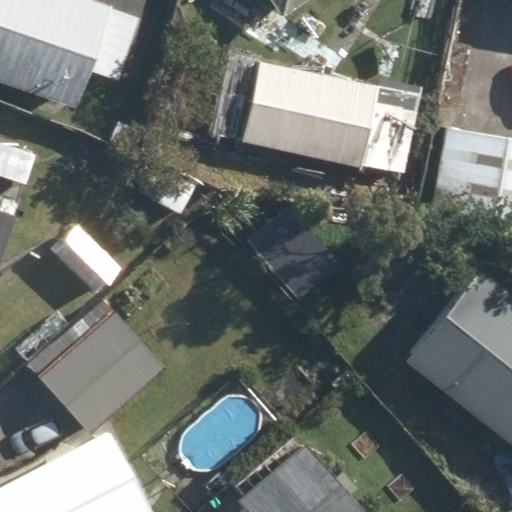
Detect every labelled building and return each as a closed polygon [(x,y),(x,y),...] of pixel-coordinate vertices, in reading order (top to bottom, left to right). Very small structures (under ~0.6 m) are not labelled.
[(0,0),(0,77),(77,104),(89,70),(119,79),(140,19),(112,8),(113,2),(107,0),(0,0)] [(277,0),(287,12),(304,0),(277,0)] [(333,56),(412,71),(419,29),(340,15),(333,56)] [(245,140),(361,165),(378,84),(373,82),(375,76),(344,70),(343,76),(261,59),(245,140)] [(110,138),(138,150),(146,131),(118,119),(110,138)] [(433,201),(511,214),(511,135),(446,125),(433,201)] [(0,173),(26,183),(36,155),(0,141),(0,173)] [(128,187),(182,212),(196,183),(141,158),(128,187)] [(247,241),(300,298),(342,260),(289,202),(247,241)] [(0,265),(17,214),(0,208),(0,265)] [(53,253),(95,292),(118,267),(77,228),(53,253)] [(168,249),(174,255),(195,236),(189,228),(168,249)] [(511,289),(481,264),(467,280),(442,259),(427,278),(384,243),(370,261),(359,252),(342,275),(374,302),(370,308),(418,346),(408,358),(511,441),(511,289)] [(40,377),(89,432),(164,364),(115,310),(40,377)] [(19,353),(29,363),(71,327),(62,316),(19,353)] [(0,511),(156,511),(157,511),(110,425),(8,480),(2,468),(0,468),(0,511)] [(239,500),(249,511),(368,511),(308,440),(304,445),(293,431),(231,483),(243,497),(239,500)]
